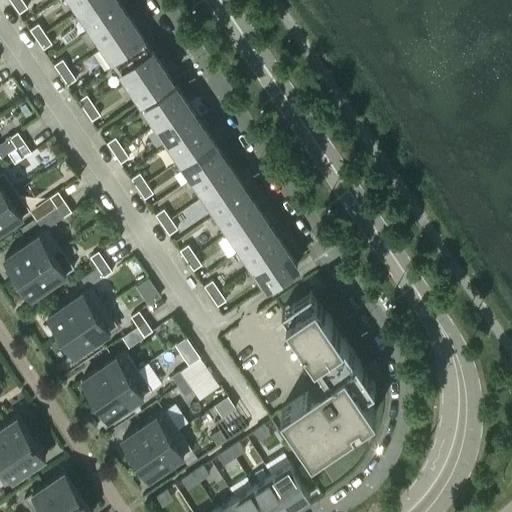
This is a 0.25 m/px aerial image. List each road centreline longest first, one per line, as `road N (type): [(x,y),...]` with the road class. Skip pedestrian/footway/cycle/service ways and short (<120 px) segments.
road 1 (residential): [(152,0),(379,332),(397,373),(401,413),(391,444),(374,479),(335,511)]
road 2 (tertiary): [(218,0),(433,315),(455,364),(462,406),(456,448),(441,487),(417,511)]
